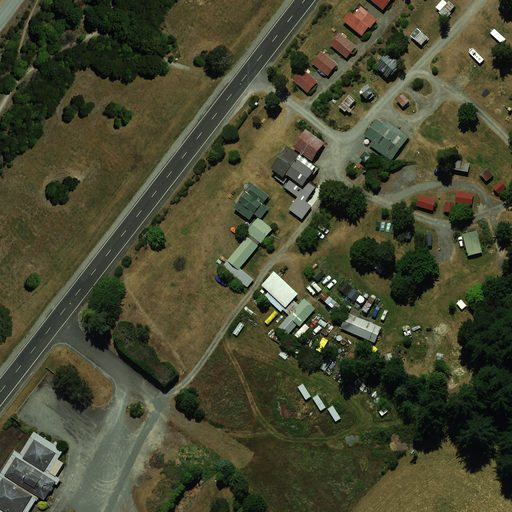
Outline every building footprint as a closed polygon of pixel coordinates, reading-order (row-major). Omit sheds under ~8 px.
[(390,0),(369,0),(382,10),(390,0)] [(505,0),(502,0),(498,6),(503,11),(509,4),(505,0)] [(449,1),(439,12),(446,19),(451,13),(449,12),(454,6),(449,1)] [(378,19),(361,4),(346,22),(363,37),(378,19)] [(428,38),(417,28),(411,36),(421,45),(428,38)] [(357,46),(342,33),(331,46),(347,59),(357,46)] [(340,64),(324,51),(313,63),(329,77),(340,64)] [(400,64),(388,53),(375,66),(387,78),(400,64)] [(321,84),(306,71),(295,84),(310,96),(321,84)] [(374,92),(367,84),(360,91),(366,99),(374,92)] [(403,94),(396,100),(403,107),(409,101),(403,94)] [(349,95),(339,106),(345,111),(355,100),(349,95)] [(408,137),(387,121),(385,124),(376,118),(364,135),(372,141),(369,145),(391,161),(408,137)] [(306,130),(293,147),(312,160),(324,143),(306,130)] [(316,167),(288,146),(272,168),(289,180),(300,188),(306,180),(316,167)] [(451,168),(467,172),(469,163),(453,159),(451,168)] [(487,168),(480,174),(486,181),(493,175),(487,168)] [(300,188),(289,180),(284,187),(297,196),(288,209),(302,219),(312,205),(305,200),(315,187),(306,180),(300,188)] [(506,187),(500,182),(493,188),(499,194),(506,187)] [(267,196),(250,183),(233,207),(249,219),(253,213),(260,217),(267,208),(261,204),(267,196)] [(473,194),(457,191),(455,202),(472,205),(473,194)] [(436,200),(419,195),(416,206),(433,210),(436,200)] [(454,203),(445,201),(444,211),(452,213),(454,203)] [(272,229),(258,218),(247,232),(261,243),(272,229)] [(404,237),(410,239),(413,229),(407,227),(404,237)] [(476,231),(462,234),(467,256),(481,252),(476,231)] [(228,260),(238,269),(257,246),(247,237),(228,260)] [(380,260),(373,266),(381,274),(385,269),(380,265),(383,263),(380,260)] [(453,283),(451,270),(443,271),(444,278),(433,279),(434,285),(453,283)] [(296,295),(273,273),(261,285),(284,307),(296,295)] [(339,290),(344,295),(351,287),(345,283),(339,290)] [(344,303),(330,288),(321,298),(335,312),(344,303)] [(353,289),(347,297),(354,302),(360,294),(353,289)] [(292,336),(315,308),(302,298),(279,326),(292,336)] [(381,327),(347,313),(341,328),(375,342),(381,327)] [(245,326),(240,322),(232,333),(238,337),(245,326)] [(310,328),(306,323),(294,336),(298,341),(310,328)] [(413,335),(410,325),(402,327),(405,337),(413,335)] [(328,340),(323,337),(315,352),(321,354),(328,340)] [(321,358),(312,351),(303,363),(313,370),(321,358)] [(335,356),(329,352),(319,367),(325,371),(335,356)] [(396,362),(391,352),(382,357),(386,366),(396,362)] [(371,389),(359,378),(353,386),(365,396),(371,389)] [(57,451),(29,433),(0,480),(0,511),(18,511),(29,495),(36,500),(48,480),(41,476),(57,451)]
